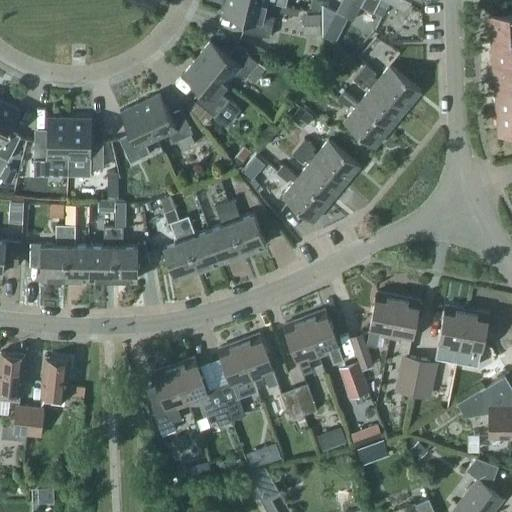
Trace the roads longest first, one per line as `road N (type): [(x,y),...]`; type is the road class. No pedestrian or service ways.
road 1 (residential): [(0,321),(110,331),(244,302),(461,206)]
road 2 (residential): [(0,52),(42,76),(105,79),(155,50),(188,0)]
road 3 (unclassified): [(461,206),(451,0)]
